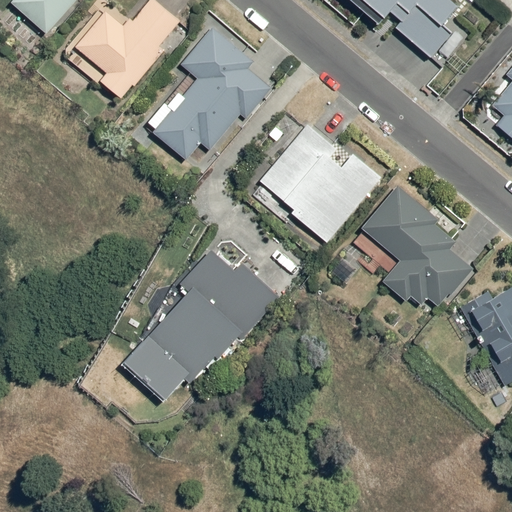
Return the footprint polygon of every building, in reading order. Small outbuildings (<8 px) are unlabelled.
[(79,0),(15,0),(13,3),(49,35),(79,0)] [(182,21),(155,0),(151,0),(134,22),(130,19),(125,26),(107,11),(77,47),(108,74),(102,81),(124,98),(164,49),(161,47),(182,21)] [(348,0),(378,25),(385,17),(432,60),(451,35),(445,28),(460,7),(451,0),(348,0)] [(255,61),(213,28),(183,65),(198,79),(152,134),(187,162),(202,144),(211,152),(241,116),(248,120),(272,87),(248,68),(255,61)] [(511,71),(507,77),(511,80),(511,84),(494,106),(506,117),(497,126),(511,137),(511,71)] [(338,150),(308,125),(260,182),(295,212),(292,214),(330,244),(384,177),(354,153),(341,167),(331,158),(338,150)] [(440,220),(398,186),(362,228),(401,261),(383,282),(407,301),(412,295),(425,305),(429,299),(443,309),(475,268),(452,250),(458,242),(436,224),(440,220)] [(189,293),(125,363),(166,401),(185,380),(190,385),(216,357),(222,363),(279,297),(243,264),(236,271),(213,252),(181,286),(189,293)] [(511,375),(511,286),(494,298),(490,291),(462,307),(504,380),(511,375)]
